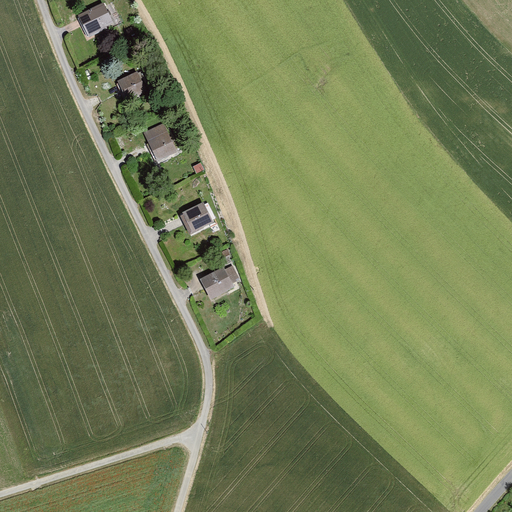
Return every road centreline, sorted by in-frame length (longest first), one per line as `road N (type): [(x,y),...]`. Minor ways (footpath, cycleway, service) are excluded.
road 1 (residential): [(41,0),(84,111),(205,361),(205,404),(174,511)]
road 2 (track): [(0,493),(198,431)]
